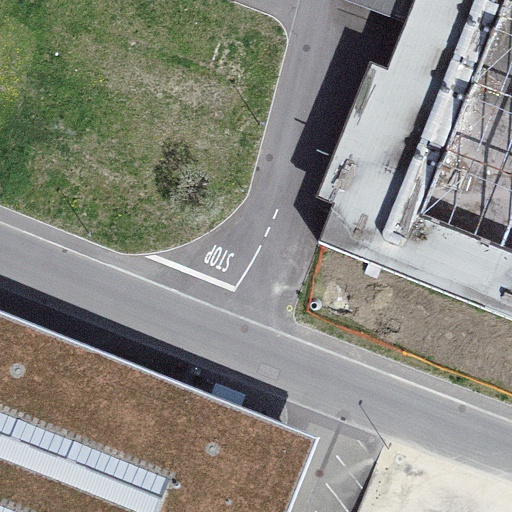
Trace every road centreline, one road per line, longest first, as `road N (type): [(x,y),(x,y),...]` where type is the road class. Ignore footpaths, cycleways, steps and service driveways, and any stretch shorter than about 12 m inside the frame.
road 1 (residential): [(222,329),(320,73),(334,0)]
road 2 (unclassified): [(222,329),(511,441)]
road 3 (unclassified): [(0,243),(222,329)]
